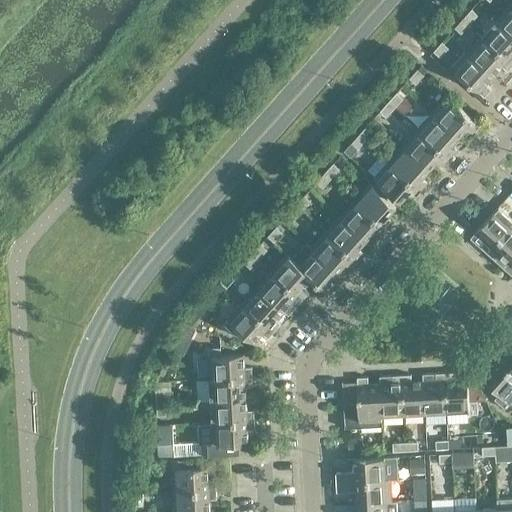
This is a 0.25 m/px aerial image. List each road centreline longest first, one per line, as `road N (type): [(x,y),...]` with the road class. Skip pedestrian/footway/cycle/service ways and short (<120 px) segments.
road 1 (secondary): [(75,511),(81,414),(128,303),(392,0)]
road 2 (secondary): [(372,0),(111,296),(74,380),(61,511)]
road 3 (residential): [(511,138),(313,355),(314,511)]
